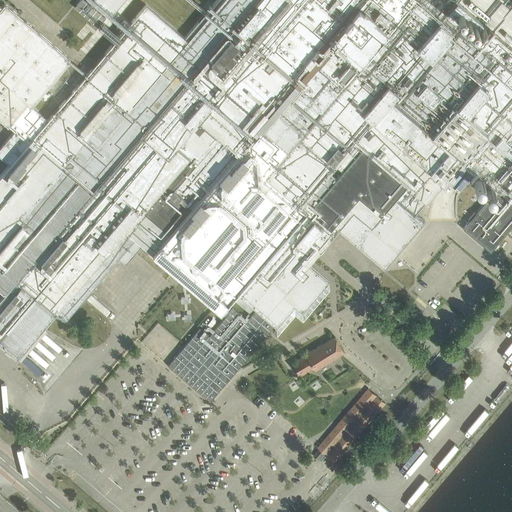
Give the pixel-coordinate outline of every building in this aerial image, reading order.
[(0,156),(8,163),(0,173),(0,287),(5,291),(0,297),(0,343),(16,357),(15,358),(16,358),(23,351),(57,311),(66,319),(134,239),(220,312),(236,294),(255,310),(247,319),(233,307),(210,335),(200,327),(175,356),(171,352),(179,342),(160,326),(144,345),(210,402),(274,326),(276,328),(295,307),(302,313),(329,282),(306,263),(317,250),(319,252),(324,245),(322,244),(332,233),(331,232),(335,227),(384,269),(423,224),(413,216),(462,159),(477,171),(470,180),(489,197),(463,228),(490,252),(511,226),(511,48),(489,29),(479,40),(472,35),(482,23),(472,14),(456,1),(447,12),(441,7),(445,2),(443,0),(216,0),(185,37),(146,3),(48,119),(31,105),(71,59),(4,3),(2,5),(0,4),(0,118),(8,125),(14,130),(0,146),(0,156)] [(47,0),(42,5),(51,15),(67,0),(47,0)] [(84,0),(80,0),(74,7),(97,27),(105,17),(84,0)] [(98,0),(112,11),(121,0),(98,0)] [(511,0),(502,0),(511,8),(511,0)] [(313,371),(335,357),(344,351),(334,336),(292,363),(299,375),(311,368),(313,371)] [(324,453),(327,455),(335,462),(385,403),(368,388),(318,447),(319,448),(313,455),(318,460),(324,453)] [(333,470),(337,465),(333,462),(329,467),(333,470)]
